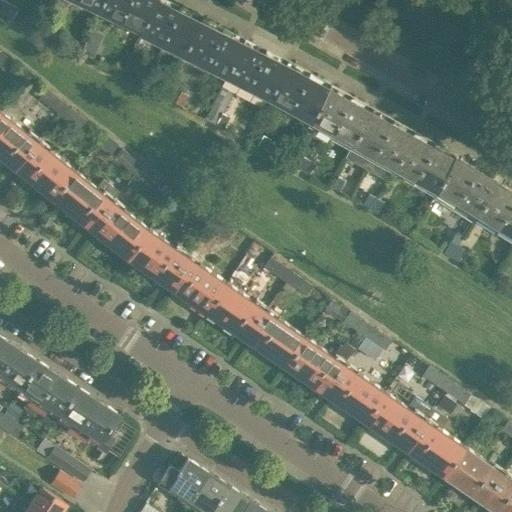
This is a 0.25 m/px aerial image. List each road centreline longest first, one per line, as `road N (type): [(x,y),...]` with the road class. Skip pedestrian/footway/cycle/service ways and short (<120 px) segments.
road 1 (residential): [(511,144),(260,0)]
road 2 (residential): [(378,511),(186,381)]
road 3 (residential): [(186,381),(0,248)]
road 4 (residential): [(0,314),(166,421)]
road 5 (residential): [(166,421),(307,511)]
